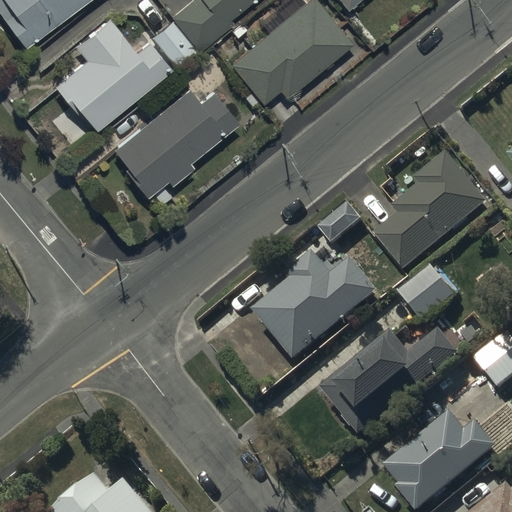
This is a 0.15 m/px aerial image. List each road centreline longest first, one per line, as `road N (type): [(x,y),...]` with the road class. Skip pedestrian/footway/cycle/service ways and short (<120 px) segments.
road 1 (tertiary): [(509,0),(105,321)]
road 2 (residential): [(105,321),(261,511)]
road 3 (residential): [(105,321),(0,193)]
road 4 (tertiary): [(105,321),(0,406)]
